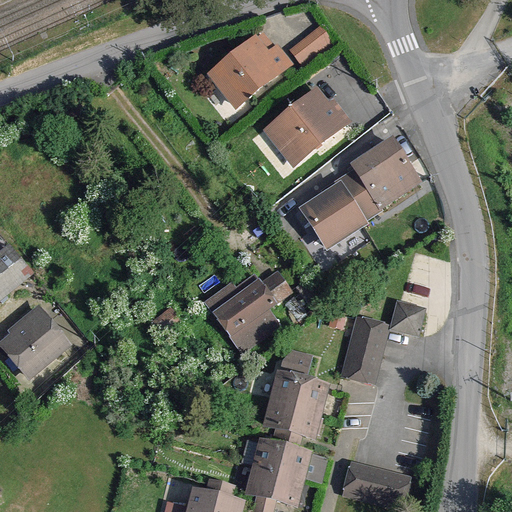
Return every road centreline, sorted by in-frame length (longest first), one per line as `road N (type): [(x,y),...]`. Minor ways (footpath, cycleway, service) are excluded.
road 1 (residential): [(385,0),(466,211),(473,257),(469,353)]
road 2 (residential): [(278,0),(0,94)]
road 3 (residential): [(469,353),(423,353),(405,362),(380,451)]
road 4 (residential): [(469,353),(463,497)]
